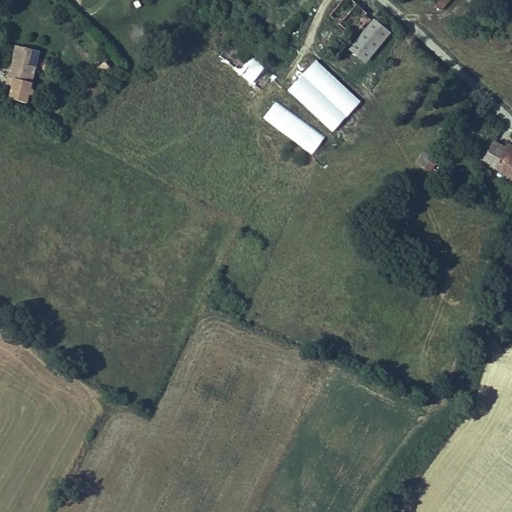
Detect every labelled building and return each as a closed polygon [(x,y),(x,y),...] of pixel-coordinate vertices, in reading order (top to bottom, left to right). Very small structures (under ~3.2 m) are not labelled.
[(366,12),(352,0),(341,0),(328,15),(348,33),(366,12)] [(448,0),(434,0),(432,3),(440,10),(448,0)] [(390,33),(374,19),(347,51),(363,65),(390,33)] [(44,44),(19,36),(6,77),(12,79),(8,91),(27,97),(29,88),(31,89),(33,90),(35,89),(36,88),(37,87),(37,85),(36,83),(35,82),(33,82),(44,44)] [(239,61),(233,68),(250,85),(266,68),(251,53),(241,63),(239,61)] [(363,102),(317,61),(289,91),(335,133),(363,102)] [(324,139),(276,102),(264,119),(312,155),(324,139)] [(487,131),(478,147),(491,155),(490,157),(511,169),(511,141),(501,135),(500,138),(487,131)] [(416,164),(432,170),(436,158),(420,153),(416,164)]
